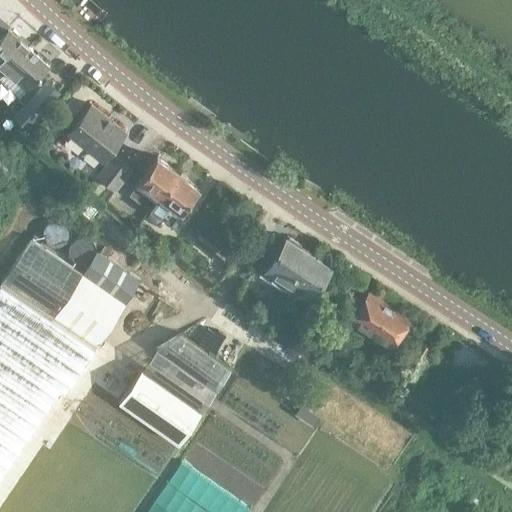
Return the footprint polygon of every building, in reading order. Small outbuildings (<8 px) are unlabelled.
[(0,64),(6,70),(29,45),(9,27),(0,36),(0,64)] [(6,70),(0,77),(22,96),(20,98),(31,108),(24,116),(36,126),(59,100),(50,91),(50,92),(36,79),(50,64),(29,45),(6,70)] [(126,131),(90,104),(68,132),(103,160),(126,131)] [(133,166),(115,152),(97,175),(115,189),(133,166)] [(152,206),(179,171),(158,156),(142,177),(140,175),(129,189),(152,206)] [(200,187),(179,171),(152,206),(161,213),(170,201),(183,210),(200,187)] [(219,264),(237,247),(212,221),(194,237),(219,264)] [(0,474),(74,364),(81,369),(97,345),(126,302),(30,237),(1,280),(0,281),(0,474)] [(266,268),(289,282),(308,252),(299,247),(300,244),(289,237),(287,239),(285,238),(266,268)] [(308,252),(289,282),(311,296),(330,266),(328,265),(329,263),(318,256),(317,258),(308,252)] [(342,313),(372,332),(391,303),(370,290),(363,300),(354,294),(342,313)] [(412,317),(391,303),(372,332),(393,346),(412,317)] [(231,365),(180,332),(157,346),(144,368),(201,406),(203,407),(216,386),(217,386),(231,365)] [(432,349),(418,340),(401,367),(415,376),(432,349)] [(201,406),(144,368),(120,401),(178,440),(200,409),(201,406)]
